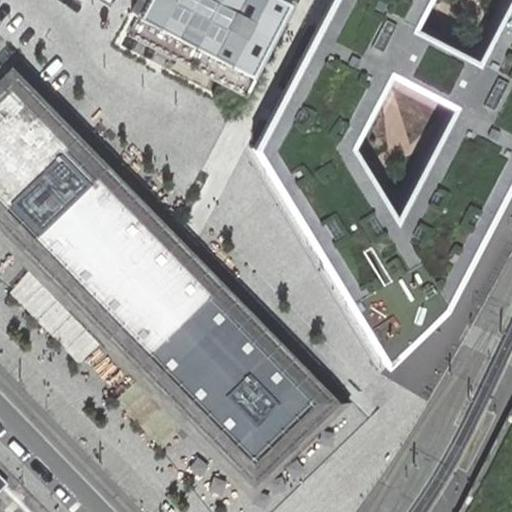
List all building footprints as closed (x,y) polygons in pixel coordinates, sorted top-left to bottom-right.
[(139,0),(132,12),(246,71),(281,0),(139,0)] [(253,148),(386,367),(445,309),(511,180),(511,0),(327,0),(320,14),(253,148)] [(0,226),(251,484),(335,401),(16,74),(0,89),(0,226)] [(511,511),(511,402),(457,511),(511,511)] [(0,473),(0,490),(9,482),(0,473)]
